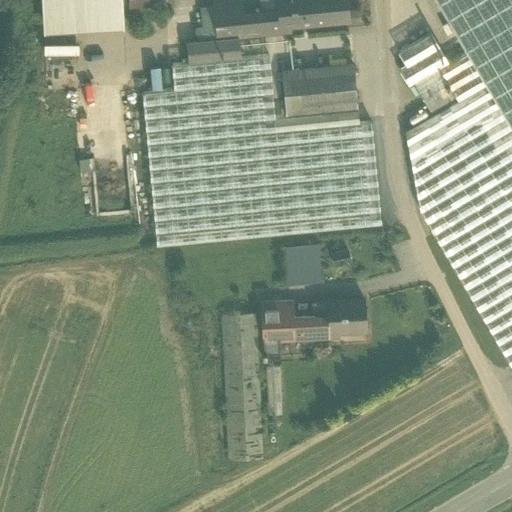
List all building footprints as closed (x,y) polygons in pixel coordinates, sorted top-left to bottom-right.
[(49,0),(51,31),(131,28),(130,7),(156,6),(155,0),(49,0)] [(212,0),(216,40),(186,43),(187,62),(240,57),(238,37),(279,34),(276,0),(261,0),(263,13),(242,16),(240,0),(212,0)] [(345,0),(276,0),(279,34),(290,32),(289,26),(348,21),(345,0)] [(511,0),(434,0),(465,53),(459,56),(478,89),(457,101),(405,132),(418,211),(472,302),(511,278),(511,0)] [(456,100),(457,101),(478,89),(459,56),(447,63),(430,34),(398,52),(406,66),(398,70),(408,86),(412,83),(430,114),(456,100)] [(157,247),(379,225),(371,121),(357,123),(275,131),(273,117),(268,55),(240,57),(187,62),(170,64),(173,90),(142,92),(157,247)] [(281,70),(285,116),(356,110),(352,65),(281,70)] [(357,123),(356,110),(285,116),(273,117),(275,131),(357,123)] [(280,249),(283,285),(314,285),(312,247),(280,249)] [(511,366),(511,278),(472,302),(511,367),(511,366)] [(339,332),(365,330),(363,300),(312,302),(313,317),(314,339),(339,338),(339,332)] [(278,340),(314,339),(313,317),(291,318),(290,301),(262,303),(263,341),(278,340)] [(226,460),(263,458),(256,311),(219,313),(226,460)] [(278,357),(278,340),(263,341),(264,355),(261,355),(262,358),(278,357)] [(279,368),(265,368),(267,415),(281,415),(279,368)]
